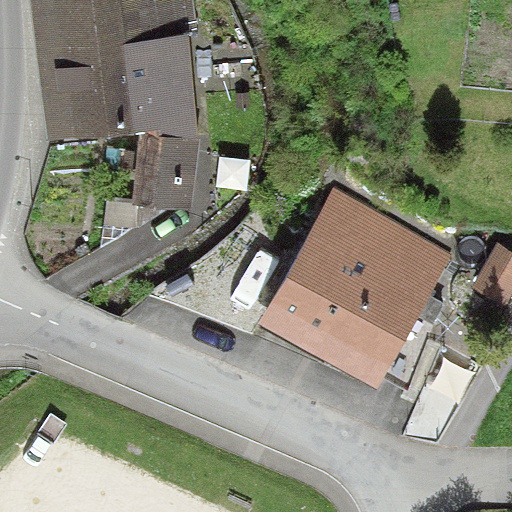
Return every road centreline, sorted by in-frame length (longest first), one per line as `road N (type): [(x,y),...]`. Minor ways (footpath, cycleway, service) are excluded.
road 1 (residential): [(0,311),(214,405),(406,467)]
road 2 (residential): [(511,347),(441,476)]
